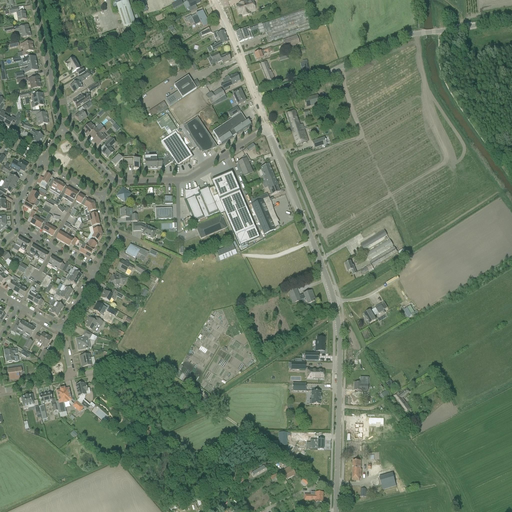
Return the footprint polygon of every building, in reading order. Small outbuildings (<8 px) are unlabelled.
[(112,3),(112,4),(112,5),(113,9),(117,8),(122,24),(131,21),(132,25),(135,24),(128,1),(122,3),(120,0),(118,0),(115,1),(113,2),(112,3)] [(137,0),(140,5),(142,9),(147,7),(145,2),(149,0),(137,0)] [(198,0),(189,0),(186,2),(190,8),(188,9),(190,13),(197,9),(195,5),(200,3),(198,0)] [(252,2),(246,3),(246,2),(239,4),(239,5),(236,6),(238,15),(242,14),(243,17),(250,15),(249,12),(255,11),(252,2)] [(240,31),(235,33),(237,37),(243,34),(250,31),(250,32),(258,29),(262,28),(264,32),(268,43),(311,29),(305,10),(262,25),(261,24),(248,28),(240,31)] [(196,15),(191,18),(190,17),(185,20),(186,22),(188,21),(190,26),(194,24),(195,25),(200,22),(203,28),(209,24),(201,11),(195,14),(196,15)] [(24,13),(16,14),(18,21),(18,22),(21,21),(26,20),(25,12),(24,13)] [(27,26),(22,27),(18,28),(15,29),(16,32),(19,31),(20,39),(26,38),(31,37),(30,32),(29,32),(27,26)] [(208,28),(199,33),(201,37),(211,33),(208,28)] [(243,34),(237,37),(239,43),(246,41),(250,39),(252,38),(250,32),(250,31),(243,34)] [(216,44),(209,48),(207,49),(209,54),(211,53),(222,47),(221,46),(228,43),(223,32),(218,34),(217,32),(212,34),(216,44)] [(282,41),(283,44),(281,45),(282,49),(285,48),(285,49),(287,48),(288,50),(292,48),(291,47),(299,44),(298,41),(297,39),(296,36),(282,41)] [(21,53),(22,57),(28,56),(27,53),(33,52),(32,44),(32,43),(23,45),(20,45),(20,48),(22,48),(23,53),(21,53)] [(173,52),(175,56),(182,52),(179,48),(173,52)] [(270,48),(258,52),(254,54),(256,61),(262,58),(261,55),(265,54),(265,53),(268,52),(268,53),(271,52),(270,48)] [(207,59),(211,66),(221,62),(222,64),(230,61),(227,55),(224,56),(224,55),(219,57),(218,54),(210,57),(210,58),(207,59)] [(26,63),(27,66),(36,64),(35,57),(22,60),(23,63),(26,63)] [(80,70),(74,59),(70,61),(69,60),(65,63),(69,70),(70,69),(72,73),(76,71),(76,73),(78,76),(84,72),(82,69),(80,70)] [(266,62),(264,63),(260,65),(268,85),(275,82),(271,72),(270,72),(266,62)] [(36,64),(27,66),(28,70),(24,70),(25,74),(37,71),(36,64)] [(74,84),(70,87),(74,93),(82,88),(80,85),(82,84),(81,83),(85,80),(90,76),(88,72),(73,81),(74,84)] [(230,81),(220,86),(222,90),(237,83),(236,83),(239,81),(236,75),(229,79),(230,81)] [(39,77),(34,78),(28,80),(28,83),(29,83),(31,90),(35,89),(40,88),(39,82),(40,82),(39,77)] [(188,77),(183,80),(174,86),(181,98),(196,89),(200,86),(198,82),(196,82),(194,83),(194,82),(192,83),(188,77)] [(98,83),(96,84),(87,89),(89,93),(100,86),(98,83)] [(211,93),(205,96),(211,105),(225,96),(220,89),(212,94),(211,93)] [(245,102),(240,91),(232,95),(238,106),(245,102)] [(178,93),(165,101),(169,107),(182,99),(181,98),(178,93)] [(32,98),(33,103),(31,104),(32,108),(43,106),(42,98),(43,98),(42,94),(32,96),(33,98),(32,98)] [(82,96),(76,99),(72,102),(76,109),(90,100),(88,96),(83,99),(81,97),(82,96)] [(313,97),(304,99),(305,103),(309,102),(310,106),(315,105),(315,103),(313,97)] [(149,111),(154,117),(168,108),(163,102),(149,111)] [(80,113),(78,114),(74,117),(79,123),(87,118),(83,112),(89,107),(87,105),(85,106),(85,105),(78,111),(80,113)] [(236,108),(228,113),(230,118),(239,112),(236,108)] [(39,111),(31,112),(32,116),(36,115),(38,126),(47,124),(46,118),(47,118),(46,114),(39,115),(39,111)] [(301,132),(296,116),(295,111),(286,114),(296,146),(308,142),(304,131),(301,132)] [(212,132),(215,137),(221,146),(232,139),(231,138),(236,135),(236,136),(251,126),(249,123),(248,124),(248,123),(247,123),(240,114),(212,132)] [(166,115),(156,122),(161,129),(164,128),(165,130),(169,136),(175,132),(177,130),(173,125),(166,115)] [(7,118),(2,125),(8,129),(11,123),(14,125),(16,121),(17,120),(13,118),(11,119),(10,120),(7,118)] [(183,127),(198,149),(201,153),(201,152),(210,146),(212,149),(215,146),(216,148),(216,147),(214,143),(197,118),(183,127)] [(14,125),(12,128),(16,131),(20,123),(16,121),(14,125)] [(90,124),(85,128),(81,132),(87,137),(91,134),(93,136),(98,131),(96,129),(95,129),(90,124)] [(115,124),(111,127),(117,133),(120,130),(115,124)] [(98,131),(93,136),(95,139),(91,142),(96,148),(105,140),(105,139),(106,138),(103,134),(106,132),(102,128),(98,131)] [(35,133),(32,131),(30,134),(33,136),(30,142),(38,146),(43,137),(35,133)] [(169,136),(161,142),(168,153),(173,161),(174,163),(174,164),(175,164),(177,166),(179,166),(180,165),(180,166),(181,165),(189,159),(189,158),(190,158),(190,155),(189,154),(190,153),(190,152),(189,153),(187,149),(178,136),(177,136),(175,133),(169,136)] [(326,145),(324,138),(312,142),(314,149),(326,145)] [(115,143),(111,139),(104,145),(106,148),(101,153),(107,159),(114,152),(111,150),(112,149),(112,148),(112,147),(115,143)] [(156,159),(145,160),(145,164),(145,169),(157,169),(157,168),(162,167),(162,166),(164,166),(164,167),(173,161),(168,153),(165,155),(165,154),(164,155),(166,157),(165,158),(165,157),(164,158),(156,158),(156,159)] [(120,158),(118,156),(111,163),(115,167),(118,164),(120,165),(128,165),(128,157),(123,158),(122,156),(120,158)] [(243,177),(253,173),(248,162),(250,162),(246,156),(242,158),(243,160),(237,163),(243,177)] [(136,157),(128,157),(128,165),(133,165),(133,170),(139,170),(139,160),(136,160),(136,157)] [(13,162),(11,166),(10,168),(17,173),(19,170),(24,172),(28,166),(20,161),(18,165),(13,162)] [(269,165),(260,169),(265,181),(273,177),(269,165)] [(2,166),(0,170),(8,175),(11,171),(2,166)] [(216,180),(211,182),(214,188),(220,203),(215,205),(219,212),(220,215),(224,213),(239,247),(259,238),(231,174),(219,179),(218,178),(218,179),(216,180),(216,179),(216,180)] [(40,178),(37,184),(45,188),(48,190),(49,188),(47,187),(46,186),(48,182),(51,178),(49,177),(46,175),(43,179),(40,178)] [(5,180),(4,182),(15,188),(16,186),(15,186),(18,180),(14,178),(11,176),(8,181),(5,180)] [(273,177),(265,181),(261,182),(264,189),(268,188),(271,196),(280,193),(273,177)] [(49,188),(50,188),(49,190),(54,193),(56,191),(60,184),(55,181),(51,187),(49,185),(47,187),(49,188)] [(0,187),(0,192),(5,195),(7,192),(10,194),(14,189),(15,188),(4,182),(3,183),(6,185),(3,189),(0,187)] [(56,191),(54,193),(59,196),(60,194),(63,196),(64,195),(64,194),(62,193),(65,187),(60,184),(56,191)] [(185,200),(184,200),(193,223),(196,222),(197,225),(208,220),(207,217),(211,216),(219,212),(215,205),(209,190),(208,187),(199,191),(198,188),(196,189),(195,190),(193,190),(191,191),(188,191),(186,191),(184,191),(185,191),(185,200)] [(63,196),(62,198),(67,201),(69,198),(73,191),(68,188),(64,194),(64,195),(63,196)] [(116,198),(120,201),(124,203),(128,199),(128,197),(128,196),(128,194),(127,193),(127,192),(128,192),(128,189),(126,189),(124,191),(122,189),(119,193),(120,193),(119,195),(119,194),(116,198)] [(73,191),(69,198),(74,201),(78,194),(73,191)] [(32,192),(29,197),(36,201),(39,196),(43,198),(45,195),(43,194),(38,192),(37,195),(32,192)] [(75,202),(80,205),(81,205),(82,203),(85,198),(79,195),(75,202)] [(59,203),(62,198),(59,196),(54,205),(57,207),(59,203)] [(250,199),(252,204),(262,200),(263,202),(268,200),(267,196),(263,197),(263,196),(253,200),(252,198),(250,199)] [(29,197),(26,202),(33,206),(36,201),(29,197)] [(262,200),(252,204),(251,205),(264,237),(273,232),(272,230),(278,226),(278,227),(279,226),(276,222),(277,221),(278,222),(276,218),(274,214),(273,211),(270,202),(269,202),(269,200),(272,199),(273,200),(272,199),(269,200),(268,200),(263,202),(262,200)] [(82,203),(81,205),(83,207),(87,209),(93,204),(92,203),(87,200),(84,205),(82,203)] [(25,203),(23,207),(31,211),(34,206),(33,206),(26,202),(26,203),(25,203)] [(93,204),(87,209),(84,211),(85,214),(88,213),(89,216),(91,215),(90,212),(96,211),(94,205),(93,204)] [(49,213),(51,210),(45,206),(42,211),(48,215),(49,213)] [(131,209),(125,209),(120,210),(120,219),(132,218),(132,222),(137,222),(137,215),(132,215),(131,209)] [(155,220),(172,220),(171,209),(155,209),(155,220)] [(33,217),(32,219),(29,224),(34,227),(39,220),(34,217),(33,217)] [(40,217),(39,220),(34,227),(39,230),(43,224),(44,223),(43,223),(44,222),(47,224),(48,222),(40,217)] [(226,229),(221,217),(195,227),(200,239),(226,229)] [(44,223),(43,224),(46,225),(42,231),(47,234),(51,228),(47,225),(47,224),(44,222),(43,223),(44,223)] [(140,225),(138,225),(133,225),(133,232),(140,231),(143,232),(142,235),(152,239),(154,235),(156,231),(145,226),(145,227),(140,225)] [(94,227),(92,227),(89,228),(90,234),(93,235),(101,236),(102,234),(100,228),(95,230),(94,227)] [(51,228),(47,234),(52,237),(56,231),(51,228)] [(360,245),(363,250),(387,236),(384,231),(360,245)] [(56,239),(60,242),(64,235),(60,233),(56,239)] [(64,235),(60,242),(64,245),(69,238),(64,235)] [(12,249),(18,252),(19,249),(24,241),(19,238),(12,249)] [(69,238),(64,245),(69,247),(70,245),(73,247),(77,240),(74,239),(73,241),(69,238)] [(390,240),(366,255),(369,260),(393,246),(390,240)] [(24,241),(19,249),(25,252),(29,244),(24,241)] [(90,241),(87,246),(94,250),(97,245),(92,242),(90,241)] [(124,255),(133,261),(138,253),(141,256),(139,260),(143,262),(148,253),(132,245),(130,251),(128,250),(126,252),(126,251),(125,251),(124,251),(124,252),(123,252),(123,253),(123,254),(123,255),(124,255)] [(218,257),(235,250),(233,245),(216,252),(218,257)] [(33,246),(30,251),(27,257),(32,260),(33,257),(38,249),(37,249),(37,248),(35,247),(35,248),(33,246)] [(81,249),(79,252),(85,255),(86,253),(91,255),(93,252),(93,251),(94,250),(87,246),(86,246),(83,251),(81,249)] [(394,248),(370,262),(373,267),(397,253),(394,248)] [(33,257),(38,260),(43,252),(38,249),(33,257)] [(43,252),(38,260),(43,263),(48,256),(43,252)] [(22,261),(15,256),(11,262),(18,267),(20,263),(22,261)] [(51,258),(49,262),(47,265),(52,268),(57,261),(56,260),(56,259),(54,258),(53,259),(51,258)] [(57,261),(52,268),(57,271),(58,270),(61,264),(62,264),(57,261)] [(117,269),(121,271),(125,274),(127,270),(129,270),(131,271),(133,268),(122,262),(121,263),(120,263),(117,269)] [(351,262),(349,262),(345,264),(348,272),(351,271),(353,275),(356,274),(353,266),(352,266),(351,262)] [(371,265),(360,271),(362,275),(366,272),(368,274),(369,273),(374,270),(371,265)] [(137,266),(134,270),(143,275),(145,271),(137,266)] [(68,275),(71,277),(78,281),(81,276),(75,272),(76,269),(73,268),(72,270),(71,270),(68,275)] [(3,274),(0,276),(0,283),(1,284),(4,281),(6,284),(11,278),(9,276),(7,278),(3,274)] [(64,283),(63,283),(69,286),(71,284),(75,286),(78,281),(71,277),(68,275),(65,280),(62,278),(60,281),(64,283)] [(108,284),(112,287),(116,289),(118,285),(119,283),(123,285),(126,279),(119,275),(119,277),(119,278),(117,279),(114,277),(112,277),(108,284)] [(11,278),(6,284),(9,286),(8,289),(9,290),(9,291),(11,292),(12,291),(13,292),(17,284),(19,281),(13,277),(12,278),(11,278)] [(64,287),(62,292),(61,292),(69,297),(72,292),(68,289),(69,286),(63,283),(62,286),(64,287)] [(17,284),(13,292),(17,294),(18,295),(22,287),(17,284)] [(22,287),(18,295),(23,298),(27,290),(22,287)] [(29,296),(26,300),(28,301),(28,302),(30,303),(31,302),(31,303),(36,295),(33,294),(34,293),(34,292),(35,290),(34,289),(31,287),(27,295),(29,296)] [(140,296),(145,298),(148,292),(143,289),(140,296)] [(53,298),(54,298),(60,302),(62,299),(66,302),(67,300),(68,300),(69,298),(69,297),(61,292),(62,292),(58,290),(53,298)] [(102,294),(101,295),(102,295),(100,298),(105,301),(108,302),(110,299),(113,301),(116,296),(121,299),(123,296),(116,293),(112,290),(109,294),(104,291),(104,292),(103,292),(102,293),(102,294)] [(311,291),(306,293),(298,296),(296,290),(288,292),(293,304),(305,299),(307,305),(315,302),(311,291)] [(36,295),(31,303),(37,306),(40,300),(41,299),(36,295)] [(54,298),(50,306),(52,307),(52,308),(60,312),(63,307),(59,305),(60,302),(54,298)] [(93,311),(97,313),(101,315),(103,312),(105,313),(105,312),(115,317),(117,312),(108,307),(106,309),(97,304),(93,311)] [(370,311),(363,315),(367,322),(369,324),(373,322),(376,320),(372,315),(377,312),(379,314),(382,312),(383,311),(384,311),(380,305),(375,308),(370,312),(370,311)] [(52,308),(52,309),(49,313),(57,317),(60,312),(52,308)] [(412,317),(407,309),(404,311),(408,319),(412,317)] [(86,328),(90,331),(94,333),(98,326),(101,327),(103,323),(96,319),(94,322),(88,318),(85,324),(88,326),(86,328)] [(14,325),(10,332),(14,334),(17,331),(23,334),(29,325),(24,322),(24,323),(22,321),(18,328),(14,325)] [(29,325),(23,334),(29,338),(32,334),(35,329),(33,328),(33,327),(29,325)] [(78,351),(83,350),(88,349),(89,348),(90,347),(89,346),(89,345),(88,345),(87,342),(88,341),(87,339),(91,338),(92,335),(89,334),(85,331),(82,336),(81,338),(82,338),(75,340),(78,351)] [(34,339),(38,341),(44,345),(42,347),(45,349),(51,338),(50,338),(43,334),(41,337),(37,334),(34,339)] [(315,346),(315,352),(324,352),(324,339),(323,339),(323,337),(320,337),(320,339),(317,339),(317,342),(316,346),(315,346)] [(24,348),(23,350),(26,353),(28,350),(32,342),(28,340),(24,347),(24,348)] [(5,355),(6,363),(8,363),(9,363),(11,363),(12,362),(14,362),(15,362),(17,362),(18,361),(17,358),(16,357),(14,357),(13,354),(16,353),(16,350),(13,350),(4,351),(4,355),(5,355)] [(26,353),(23,350),(20,354),(28,359),(30,355),(26,353)] [(38,360),(41,362),(42,362),(47,352),(44,350),(38,360)] [(89,355),(84,356),(79,357),(82,368),(92,366),(89,355)] [(285,379),(285,364),(272,364),(272,370),(261,370),(260,379),(285,379)] [(14,370),(7,371),(7,375),(9,375),(10,376),(9,377),(9,381),(19,379),(19,374),(21,374),(22,373),(23,373),(22,365),(20,366),(13,367),(14,370)] [(307,374),(307,379),(312,379),(323,380),(323,371),(307,370),(307,374)] [(354,383),(354,391),(361,391),(361,390),(368,391),(368,385),(369,378),(360,378),(360,382),(360,383),(358,383),(354,383)] [(75,386),(76,391),(78,397),(86,395),(86,394),(90,393),(89,388),(86,389),(86,385),(84,386),(83,384),(75,386)] [(56,392),(58,397),(59,402),(56,402),(58,414),(65,412),(63,403),(67,402),(71,401),(68,389),(64,390),(64,388),(60,389),(60,391),(56,392)] [(394,396),(393,397),(406,413),(411,410),(402,398),(410,392),(406,388),(399,394),(398,393),(394,396)] [(381,400),(389,395),(386,391),(385,391),(378,396),(381,400)] [(320,392),(309,392),(311,392),(311,401),(309,401),(309,405),(320,405),(320,400),(321,400),(321,397),(320,397),(320,392)] [(39,396),(40,401),(41,406),(39,407),(41,413),(45,412),(43,406),(44,406),(43,406),(42,404),(52,402),(51,398),(50,393),(39,396)] [(21,398),(21,399),(20,399),(20,403),(22,403),(23,408),(23,407),(24,410),(28,409),(27,407),(34,405),(32,395),(28,396),(27,396),(25,397),(21,398)] [(80,405),(87,411),(90,406),(83,401),(80,405)] [(83,408),(76,402),(72,406),(79,412),(83,408)] [(366,424),(358,424),(358,439),(366,439),(366,434),(368,434),(368,427),(366,427),(366,424)] [(370,426),(369,459),(377,460),(378,426),(370,426)] [(387,455),(397,455),(395,428),(385,429),(386,439),(381,439),(382,446),(387,446),(387,455)] [(306,437),(309,437),(313,437),(313,434),(291,433),(291,441),(306,442),(306,437)] [(310,440),(310,444),(310,450),(314,450),(314,452),(317,452),(317,450),(323,450),(323,440),(317,440),(310,440)] [(390,459),(391,468),(418,462),(417,453),(390,459)] [(352,481),(357,481),(359,481),(359,477),(361,477),(361,470),(360,470),(361,461),(352,461),(352,481)] [(404,467),(406,475),(422,471),(420,463),(404,467)] [(256,470),(252,472),(253,475),(265,469),(263,466),(256,470)] [(278,473),(269,478),(272,483),(281,478),(283,481),(295,475),(291,467),(278,473)] [(392,473),(379,477),(383,490),(396,486),(392,473)] [(246,484),(256,479),(254,476),(245,480),(246,484)] [(309,482),(304,477),(301,481),(306,486),(309,482)] [(304,500),(309,501),(315,501),(315,503),(322,503),(322,493),(315,493),(315,496),(304,495),(304,500)] [(289,511),(293,510),(289,502),(283,506),(286,511),(289,511)]
